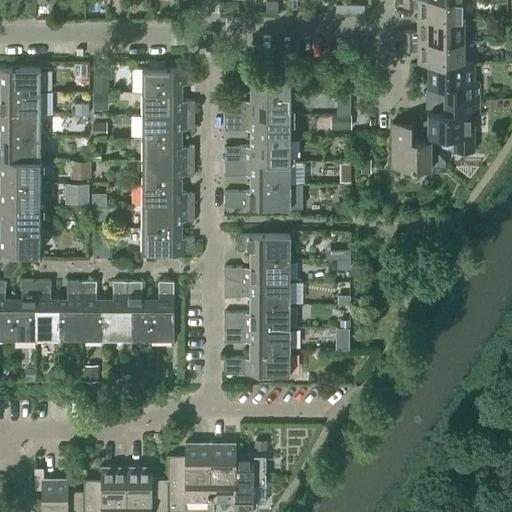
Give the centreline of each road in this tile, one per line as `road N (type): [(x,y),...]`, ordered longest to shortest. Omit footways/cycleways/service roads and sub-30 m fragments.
road 1 (residential): [(211,411),(208,32)]
road 2 (residential): [(211,411),(26,432),(9,457)]
road 3 (residential): [(0,33),(208,32)]
road 4 (residential): [(385,26),(208,32)]
road 5 (residential): [(339,414),(211,411)]
